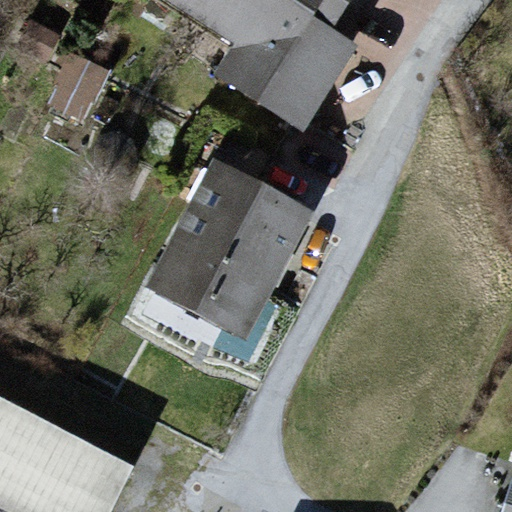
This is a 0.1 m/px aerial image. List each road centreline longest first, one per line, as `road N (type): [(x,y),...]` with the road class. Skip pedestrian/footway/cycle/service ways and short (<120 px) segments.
road 1 (residential): [(471,0),(430,55),(241,460),(300,511)]
road 2 (motorway): [(0,94),(511,43)]
